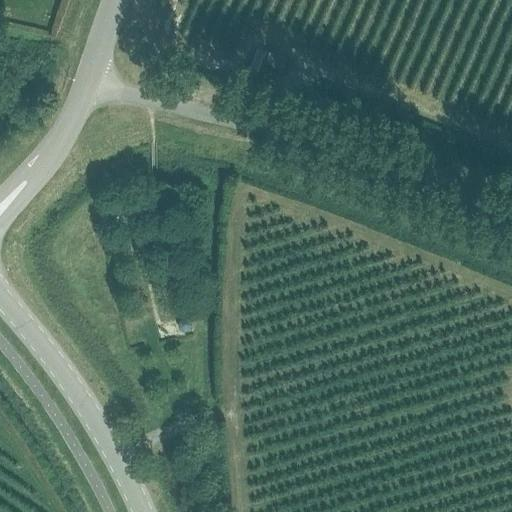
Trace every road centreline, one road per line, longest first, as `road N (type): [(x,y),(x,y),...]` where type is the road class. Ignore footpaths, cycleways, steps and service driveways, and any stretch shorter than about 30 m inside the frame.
road 1 (unclassified): [(511,221),(86,76)]
road 2 (tertiary): [(139,511),(116,456),(46,349),(0,297)]
road 3 (unclassified): [(0,214),(66,128),(86,76)]
